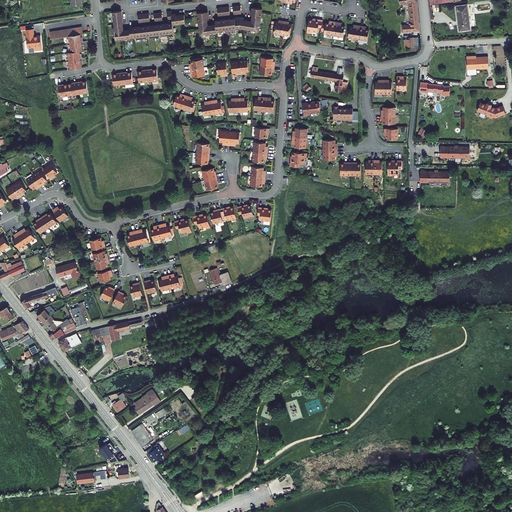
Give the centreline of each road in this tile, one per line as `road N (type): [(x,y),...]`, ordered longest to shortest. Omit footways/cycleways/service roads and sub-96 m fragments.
road 1 (secondary): [(0,284),(151,476)]
road 2 (residential): [(101,65),(163,62),(202,88),(284,87)]
road 3 (residential): [(95,8),(249,0)]
road 4 (residential): [(233,194),(274,188),(284,87)]
road 5 (residential): [(413,194),(417,60)]
road 6 (residential): [(0,220),(52,193),(84,222),(110,223)]
road 7 (residential): [(110,223),(233,194)]
